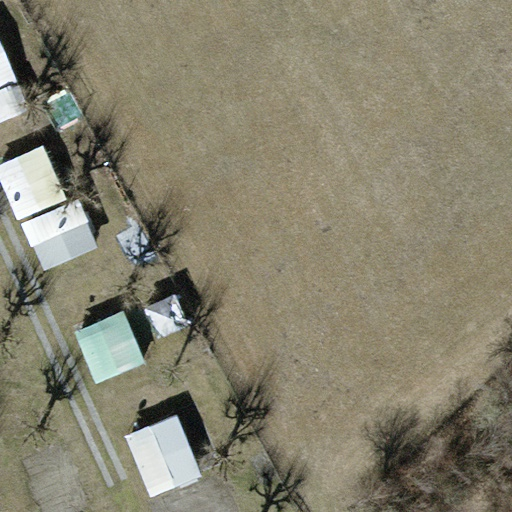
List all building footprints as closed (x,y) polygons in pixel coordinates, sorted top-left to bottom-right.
[(0,122),(29,110),(0,37),(0,122)] [(1,164),(22,216),(62,200),(42,148),(1,164)] [(44,263),(99,249),(88,202),(32,216),(44,263)] [(86,322),(97,375),(147,365),(136,312),(86,322)] [(131,435),(156,496),(216,472),(190,410),(131,435)] [(32,474),(44,511),(76,511),(93,507),(77,459),(32,474)] [(224,511),(214,483),(158,504),(160,511),(224,511)]
